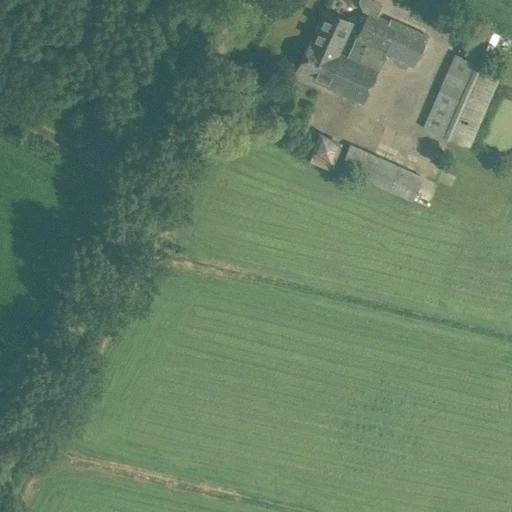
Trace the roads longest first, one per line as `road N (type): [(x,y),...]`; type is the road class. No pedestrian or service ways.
road 1 (unclassified): [(0,491),(246,0)]
road 2 (track): [(146,194),(0,112)]
